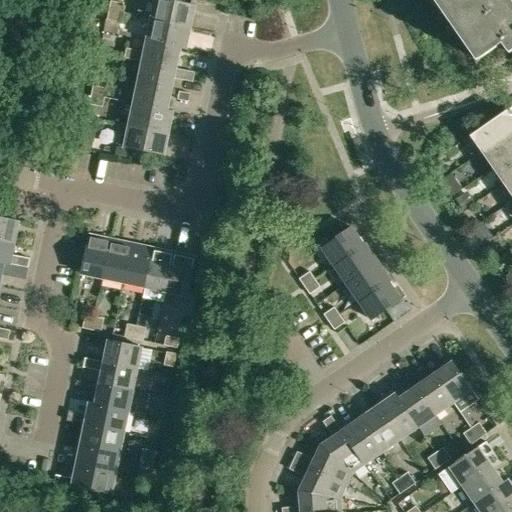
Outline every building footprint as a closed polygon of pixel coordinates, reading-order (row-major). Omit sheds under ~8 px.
[(111,0),(108,10),(122,13),(124,3),(111,0)] [(155,0),(152,19),(189,27),(194,5),(170,0),(155,0)] [(511,50),(511,12),(503,0),(436,0),(479,59),(502,43),(509,53),(511,50)] [(120,22),(122,13),(108,10),(107,19),(105,19),(104,31),(117,33),(119,22),(120,22)] [(185,49),(189,27),(152,19),(147,41),(180,48),(185,49)] [(180,48),(147,41),(145,52),(126,48),(124,57),(143,61),(176,68),(180,48)] [(171,89),(176,68),(143,61),(138,83),(171,89)] [(194,72),(181,70),(179,79),(192,82),(194,72)] [(167,110),(171,89),(138,83),(134,103),(167,110)] [(106,88),(93,85),(91,95),(104,98),(106,88)] [(178,97),(177,100),(188,102),(190,94),(179,92),(178,97)] [(104,98),(91,95),(90,104),(102,106),(104,98)] [(130,125),(167,133),(172,111),(167,110),(134,103),(130,125)] [(470,136),(482,152),(511,131),(511,116),(507,110),(470,136)] [(162,155),(167,133),(130,125),(127,137),(120,136),(118,145),(125,146),(125,147),(162,155)] [(84,127),(82,138),(81,150),(91,151),(94,129),(84,127)] [(511,131),(482,152),(493,168),(511,154),(511,131)] [(117,146),(115,155),(129,158),(131,149),(117,146)] [(511,154),(493,168),(504,184),(511,177),(511,154)] [(466,190),(455,199),(462,210),(474,201),(466,190)] [(0,216),(0,239),(13,243),(18,220),(0,216)] [(351,226),(321,247),(333,265),(363,245),(351,226)] [(110,240),(88,235),(80,273),(102,277),(110,240)] [(13,243),(0,239),(0,262),(4,263),(4,264),(8,265),(9,264),(28,268),(29,258),(11,255),(13,243)] [(131,244),(110,240),(102,277),(124,282),(131,244)] [(153,249),(131,244),(124,282),(145,286),(153,249)] [(363,245),(333,265),(346,283),(376,263),(363,245)] [(166,291),(174,253),(153,249),(145,286),(166,291)] [(196,258),(174,253),(166,291),(188,295),(196,258)] [(376,263),(346,283),(358,301),(388,281),(376,263)] [(309,271),(298,278),(304,286),(314,279),(309,271)] [(314,279),(304,286),(309,294),(320,286),(314,279)] [(388,281),(358,301),(371,320),(401,299),(388,281)] [(334,307),(323,314),(328,322),(339,314),(334,307)] [(134,339),(137,325),(139,315),(131,314),(128,324),(127,324),(124,337),(134,339)] [(339,314),(328,322),(334,329),(344,322),(339,314)] [(85,315),(82,328),(91,330),(94,317),(85,315)] [(103,319),(94,317),(91,330),(101,332),(103,319)] [(146,327),(137,325),(134,339),(143,341),(146,327)] [(0,328),(0,338),(7,340),(9,331),(0,328)] [(166,335),(164,345),(176,348),(178,338),(166,335)] [(108,340),(103,362),(136,369),(141,346),(108,340)] [(167,353),(164,364),(173,366),(176,355),(167,353)] [(136,369),(103,362),(84,358),(83,367),(101,371),(99,383),(132,390),(136,369)] [(433,374),(452,401),(471,388),(452,361),(433,374)] [(434,414),(452,401),(433,374),(416,386),(434,414)] [(156,381),(154,393),(167,395),(169,383),(156,381)] [(99,383),(95,403),(127,410),(132,390),(99,383)] [(434,414),(416,386),(399,398),(398,399),(416,426),(434,414)] [(398,438),(416,426),(398,399),(399,398),(396,394),(395,395),(392,390),(384,395),(387,400),(377,407),(398,438)] [(158,395),(155,408),(164,409),(166,396),(158,395)] [(90,402),(85,424),(123,432),(127,410),(95,403),(90,402)] [(380,451),(398,438),(377,407),(360,419),(380,451)] [(68,411),(66,420),(79,423),(81,413),(68,411)] [(351,471),(361,464),(341,432),(331,416),(322,421),(334,437),(321,446),(351,471)] [(341,432),(361,464),(380,451),(360,419),(341,432)] [(474,420),(468,424),(476,437),(483,432),(474,420)] [(85,424),(81,445),(118,453),(123,432),(85,424)] [(470,441),(476,437),(468,424),(462,429),(470,441)] [(81,445),(77,466),(114,474),(118,453),(81,445)] [(297,451),(293,460),(345,485),(351,471),(321,446),(314,460),(297,451)] [(435,452),(442,463),(451,458),(444,447),(435,452)] [(477,447),(441,472),(454,490),(463,484),(490,465),(477,447)] [(142,448),(141,458),(153,460),(155,451),(142,448)] [(435,468),(442,463),(435,452),(428,457),(435,468)] [(153,460),(141,458),(139,467),(152,469),(153,460)] [(339,498),(345,485),(293,460),(289,469),(306,477),(300,491),(339,498)] [(463,484),(475,502),(502,482),(490,465),(463,484)] [(109,496),(114,474),(77,466),(74,479),(55,475),(53,484),(72,488),(109,496)] [(400,477),(407,488),(415,483),(408,472),(400,477)] [(407,488),(400,477),(392,482),(399,493),(407,488)] [(511,488),(506,479),(502,482),(475,502),(482,511),(498,511),(511,502),(511,488)] [(339,511),(339,498),(300,491),(301,506),(282,508),(282,511),(339,511)] [(139,494),(136,505),(149,508),(151,497),(139,494)] [(511,511),(511,502),(498,511),(511,511)]
